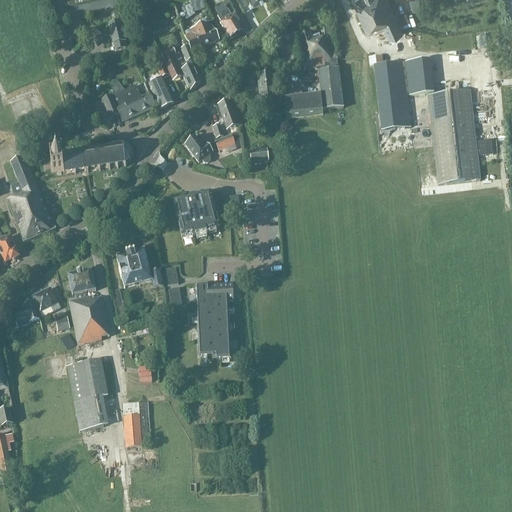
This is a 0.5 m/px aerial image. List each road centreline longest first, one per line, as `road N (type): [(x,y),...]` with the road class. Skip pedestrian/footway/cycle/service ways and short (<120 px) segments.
road 1 (track): [(127,511),(115,349),(84,220)]
road 2 (residential): [(214,267),(263,264),(258,191),(196,180),(151,153)]
road 3 (tertiary): [(151,153),(170,124),(302,0)]
road 4 (tertiary): [(0,291),(128,189),(151,153)]
road 5 (track): [(507,210),(499,131),(461,56)]
road 6 (unclassified): [(151,153),(87,125),(73,80),(77,58)]
